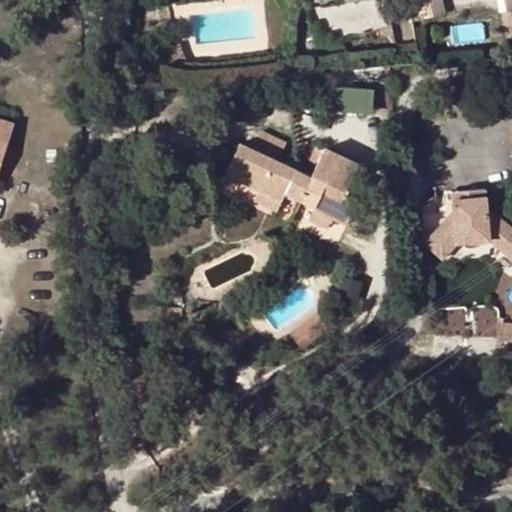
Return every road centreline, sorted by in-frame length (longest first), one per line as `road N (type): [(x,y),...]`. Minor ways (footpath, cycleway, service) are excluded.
road 1 (residential): [(511,66),(436,75),(415,88),(408,112),(420,288),(415,323),(395,350),(217,487),(202,507)]
road 2 (unclassified): [(88,0),(91,215),(113,511)]
road 3 (unclassified): [(511,493),(329,493),(202,507)]
